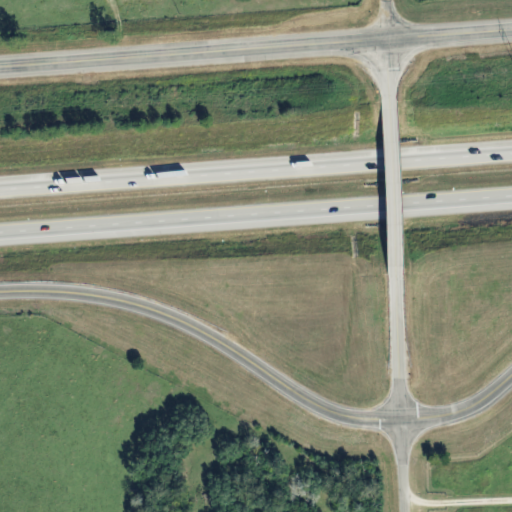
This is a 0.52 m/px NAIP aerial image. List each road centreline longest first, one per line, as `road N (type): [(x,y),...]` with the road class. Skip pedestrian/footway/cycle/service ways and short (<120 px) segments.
road 1 (tertiary): [(511,376),(479,406),(401,416),(332,407),(174,316),(64,290),(0,294)]
road 2 (secondary): [(0,72),(511,33)]
road 3 (motorway): [(0,238),(511,200)]
road 4 (motorway): [(511,153),(0,190)]
road 5 (tertiary): [(407,511),(396,274)]
road 6 (tertiary): [(396,274),(389,101)]
